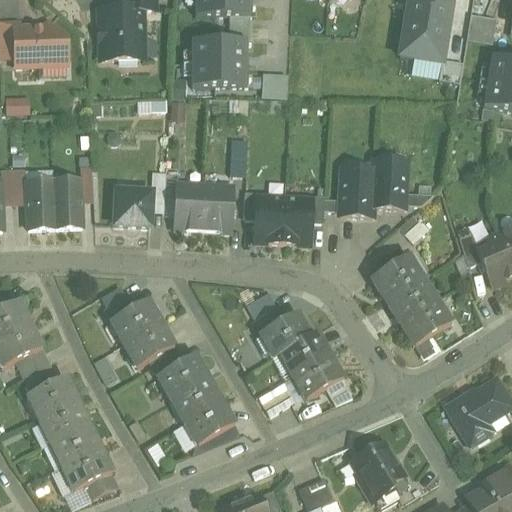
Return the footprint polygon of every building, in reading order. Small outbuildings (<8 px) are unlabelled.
[(156,0),(120,0),(121,13),(141,13),(142,14),(156,13),(156,0)] [(250,0),(195,0),(195,20),(250,20),(250,0)] [(409,0),(401,60),(442,66),(452,0),(409,0)] [(121,13),(100,14),(101,33),(99,33),(99,45),(101,45),(102,64),(143,63),(142,14),(141,13),(121,13)] [(498,20),(473,16),(469,42),(493,46),(498,20)] [(20,27),(0,27),(0,63),(15,63),(14,32),(20,32),(20,27)] [(46,27),(42,31),(20,32),(14,32),(15,63),(16,70),(39,70),(39,69),(47,69),(52,63),(67,63),(66,42),(50,27),(46,27)] [(247,44),(192,44),(192,67),(247,67),(247,44)] [(511,86),(511,60),(500,59),(496,85),(511,86)] [(463,67),(443,63),(442,67),(442,66),(439,84),(460,87),(463,67)] [(247,67),(192,67),(192,90),(247,91),(247,67)] [(289,77),(266,76),(264,100),(287,102),(289,77)] [(186,83),(173,83),(172,101),(186,101),(186,83)] [(511,113),(511,86),(496,85),(493,110),(511,113)] [(29,102),(6,103),(6,119),(30,118),(29,102)] [(165,103),(151,104),(152,116),(166,115),(165,103)] [(186,106),(172,105),(171,123),(185,124),(186,106)] [(101,107),(89,107),(90,120),(102,120),(101,107)] [(246,160),(236,159),(235,180),(245,180),(246,160)] [(407,165),(374,163),(373,173),(371,211),(373,211),(404,213),(404,209),(405,197),(407,165)] [(92,171),(80,172),(81,184),(92,183),(92,171)] [(373,173),(342,172),(340,204),(340,216),(340,220),(372,221),(373,211),(371,211),(373,173)] [(13,174),(1,175),(1,186),(14,186),(13,174)] [(25,174),(13,174),(14,186),(26,185),(25,174)] [(152,176),(151,197),(150,216),(164,217),(166,177),(152,176)] [(92,183),(81,184),(81,207),(93,207),(92,183)] [(81,184),(53,185),(55,232),(82,231),(81,207),(81,184)] [(26,185),(14,186),(15,210),(27,209),(26,186),(26,185)] [(53,185),(26,186),(27,209),(28,233),(55,232),(53,185)] [(14,186),(1,186),(1,187),(2,210),(15,210),(14,186)] [(205,190),(177,189),(175,232),(203,233),(205,190)] [(233,192),(205,190),(203,233),(231,234),(233,192)] [(150,216),(151,197),(117,195),(115,228),(150,230),(150,216)] [(258,197),(245,196),(243,223),(255,223),(256,200),(258,200),(258,197)] [(434,199),(405,197),(404,209),(421,210),(434,199)] [(325,200),(311,199),(311,203),(312,203),(311,226),(323,227),(324,215),(324,203),(325,200)] [(258,200),(256,200),(255,223),(254,246),(282,248),(284,202),(258,200)] [(311,203),(284,202),(282,248),(310,249),(311,226),(312,203),(311,203)] [(340,204),(324,203),(324,215),(340,216),(340,204)] [(511,232),(500,237),(500,236),(490,240),(485,252),(479,255),(477,256),(481,265),(492,290),(511,280),(511,232)] [(479,255),(471,237),(459,242),(468,270),(481,265),(477,256),(479,255)] [(398,252),(376,266),(382,276),(404,262),(398,252)] [(382,276),(372,283),(386,305),(422,282),(419,284),(405,263),(409,261),(408,260),(404,262),(382,276)] [(422,282),(386,305),(401,327),(437,305),(436,304),(433,306),(419,285),(423,283),(422,282)] [(246,309),(255,324),(278,312),(269,296),(246,309)] [(130,300),(107,312),(113,324),(136,312),(130,300)] [(0,314),(0,344),(30,329),(19,305),(5,311),(0,314)] [(113,324),(111,325),(113,328),(117,326),(128,347),(162,327),(150,305),(113,324)] [(437,305),(401,327),(415,350),(451,327),(450,326),(447,328),(434,307),(437,305)] [(278,312),(255,324),(262,336),(284,324),(278,312)] [(262,336),(260,337),(261,339),(264,337),(277,358),(273,360),(273,361),(317,337),(316,336),(310,340),(297,317),(284,324),(262,336)] [(162,327),(128,347),(141,370),(151,364),(173,352),(175,351),(162,327)] [(30,329),(0,344),(0,355),(6,369),(3,371),(3,372),(17,365),(41,354),(42,353),(30,329)] [(317,337),(273,361),(274,362),(283,356),(296,378),(292,380),(293,380),(330,359),(317,337)] [(173,352),(151,364),(154,369),(176,357),(173,352)] [(41,354),(17,365),(25,381),(49,370),(41,354)] [(176,357),(154,369),(160,380),(182,367),(176,357)] [(330,359),(293,380),(293,381),(296,379),(309,401),(305,403),(306,404),(327,392),(343,383),(330,359)] [(119,382),(106,360),(94,366),(107,388),(119,382)] [(160,380),(158,381),(159,382),(162,380),(175,402),(171,404),(209,383),(195,360),(182,367),(160,380)] [(49,370),(25,381),(33,398),(57,386),(49,370)] [(33,398),(28,400),(28,402),(32,400),(43,423),(78,406),(66,382),(57,386),(33,398)] [(209,383),(171,404),(172,405),(175,403),(187,424),(184,426),(184,427),(222,406),(209,383)] [(327,392),(336,408),(352,399),(343,383),(327,392)] [(511,408),(496,384),(468,402),(467,400),(447,412),(472,450),(494,436),(488,427),(511,412),(511,408)] [(283,387),(259,400),(270,419),(294,406),(283,387)] [(78,406),(43,423),(54,446),(89,429),(78,406)] [(222,406),(184,427),(185,428),(188,426),(200,447),(197,449),(198,450),(235,429),(222,406)] [(146,440),(137,424),(129,428),(138,445),(146,440)] [(89,429),(54,446),(66,470),(100,453),(89,429)] [(384,448),(352,466),(358,477),(355,479),(371,507),(390,496),(395,504),(398,503),(391,489),(403,482),(384,448)] [(66,470),(62,472),(66,471),(77,493),(73,495),(74,496),(86,490),(111,478),(112,477),(100,453),(66,470)] [(511,511),(511,475),(509,471),(480,488),(483,494),(468,502),(466,502),(472,511),(511,511)] [(111,478),(86,490),(92,504),(117,492),(111,478)] [(324,482),(311,488),(322,511),(334,506),(324,482)] [(311,488),(298,493),(306,511),(320,511),(322,511),(311,488)] [(260,498),(227,511),(279,511),(273,497),(261,501),(260,498)]
